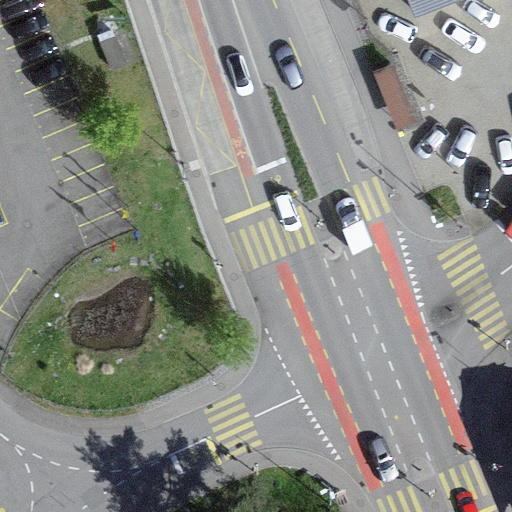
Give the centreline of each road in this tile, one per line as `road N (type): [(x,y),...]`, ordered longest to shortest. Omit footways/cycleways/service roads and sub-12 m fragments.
road 1 (primary): [(233,0),(375,361)]
road 2 (residential): [(375,361),(81,508)]
road 3 (primary): [(375,361),(437,511)]
road 4 (residential): [(511,277),(375,361)]
